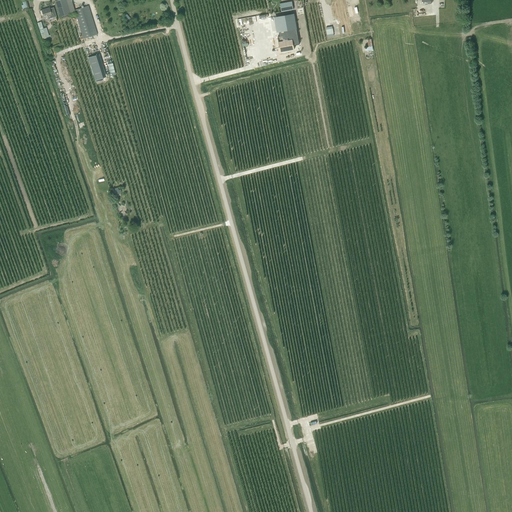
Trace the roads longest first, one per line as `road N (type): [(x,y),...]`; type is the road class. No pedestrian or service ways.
road 1 (unclassified): [(312,511),(171,0)]
road 2 (track): [(219,179),(381,138)]
